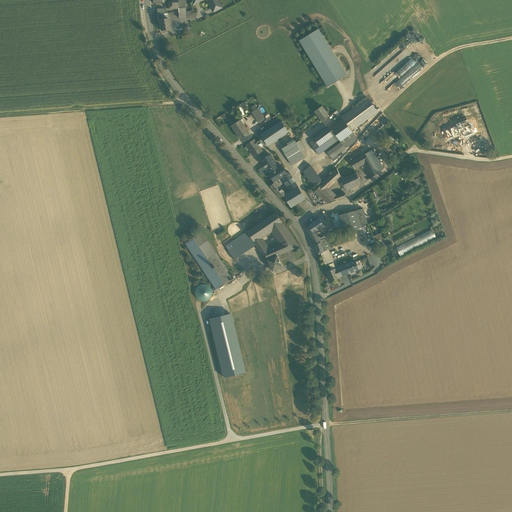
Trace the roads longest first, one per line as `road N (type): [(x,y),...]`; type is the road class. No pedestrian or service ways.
road 1 (track): [(0,475),(320,424)]
road 2 (secondary): [(296,224),(315,274),(331,511)]
road 3 (secondary): [(147,0),(169,78),(296,224)]
road 4 (unclassified): [(488,160),(410,150),(345,200),(296,224)]
road 5 (track): [(0,115),(187,102)]
road 6 (track): [(511,410),(325,424)]
road 7 (track): [(230,440),(201,318),(203,306),(240,287)]
road 8 (track): [(511,37),(451,48),(380,107)]
